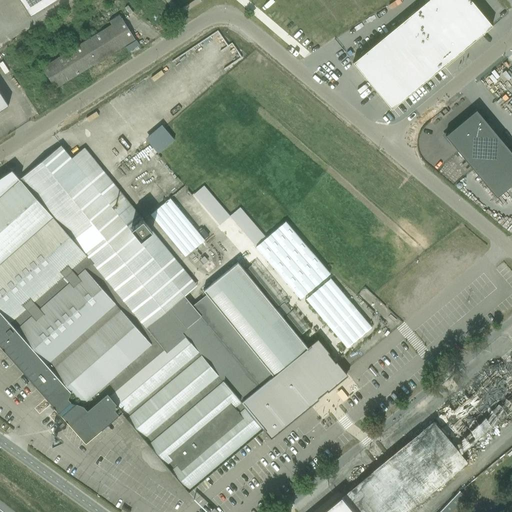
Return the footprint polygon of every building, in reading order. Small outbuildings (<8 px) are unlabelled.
[(19,0),(30,16),(55,0),(19,0)] [(470,0),(427,0),(353,62),(392,108),(444,65),(445,66),(447,64),(446,63),(492,25),(470,0)] [(135,40),(130,31),(122,18),(121,18),(119,15),(109,21),(111,24),(42,67),(55,89),(135,40)] [(140,45),(136,40),(126,47),(129,52),(140,45)] [(0,111),(9,106),(0,92),(0,111)] [(445,136),(496,197),(511,184),(511,153),(476,110),(445,136)] [(162,124),(145,137),(158,153),(175,139),(162,124)] [(0,344),(86,441),(118,414),(114,409),(118,406),(125,414),(127,418),(132,423),(139,432),(172,471),(176,476),(183,484),(189,490),(252,436),(262,428),(271,439),(319,400),(317,398),(326,391),(327,393),(348,376),(337,362),(335,364),(328,354),(329,353),(318,339),(308,346),(283,316),(290,311),(284,303),(276,308),(238,262),(203,290),(207,295),(193,306),(184,296),(198,285),(82,149),(72,158),(61,146),(20,179),(12,170),(0,178),(0,344)] [(151,213),(184,256),(205,240),(171,197),(151,213)] [(332,275),(288,223),(259,248),(303,300),(332,275)] [(372,328),(330,279),(305,301),(346,349),(372,328)] [(406,511),(470,463),(461,451),(511,412),(511,359),(341,492),(356,511),(406,511)] [(451,511),(465,497),(460,491),(440,511),(451,511)] [(352,511),(340,497),(322,511),(352,511)]
